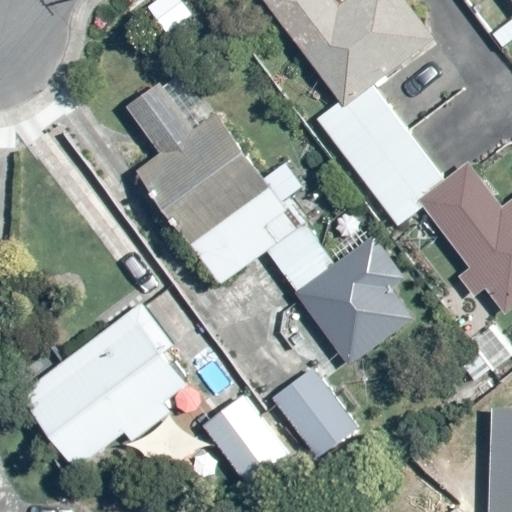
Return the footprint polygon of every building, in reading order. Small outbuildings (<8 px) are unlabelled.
[(194,0),(151,0),(146,4),(170,35),(202,10),(194,0)] [(378,82),(435,40),(405,0),(272,0),(346,98),(321,116),(359,167),(412,128),(378,82)] [(308,223),(224,101),(214,108),(186,67),(134,103),(167,151),(146,165),(225,280),(273,247),(353,364),(431,310),(413,284),(377,232),(334,261),(308,223)] [(508,310),(511,307),(511,200),(510,201),(476,155),(448,176),(412,128),(359,167),(401,222),(427,202),(508,310)] [(83,467),(130,432),(136,440),(175,411),(169,403),(202,379),(144,300),(25,389),(83,467)] [(358,426),(317,367),(278,394),(319,453),(358,426)] [(289,452),(246,395),(208,424),(250,481),(289,452)] [(511,511),(511,400),(498,400),(493,511),(511,511)] [(463,511),(441,485),(409,511),(463,511)]
